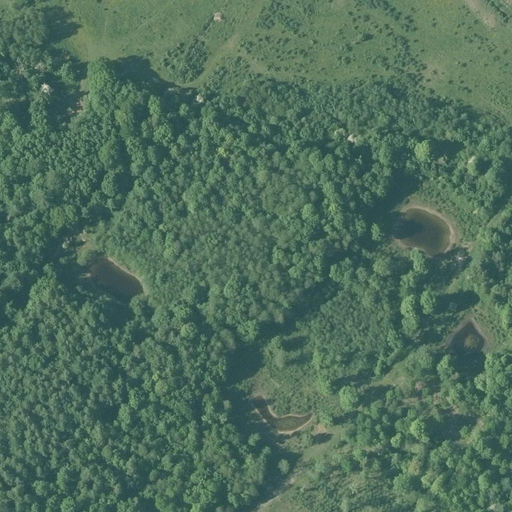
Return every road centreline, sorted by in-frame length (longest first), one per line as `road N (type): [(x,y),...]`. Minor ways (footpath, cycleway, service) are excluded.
road 1 (track): [(251,511),(397,362),(511,178)]
road 2 (track): [(0,0),(46,15),(103,55),(175,88),(197,81),(262,0)]
road 3 (track): [(99,235),(203,110),(203,73)]
road 4 (track): [(511,125),(418,57),(372,0)]
road 5 (track): [(0,103),(72,97),(103,55)]
